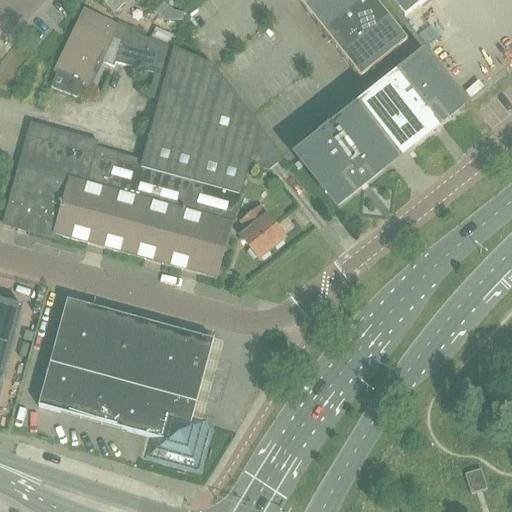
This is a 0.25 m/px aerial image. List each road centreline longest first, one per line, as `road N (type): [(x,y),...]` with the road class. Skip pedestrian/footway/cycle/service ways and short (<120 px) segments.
road 1 (unclassified): [(511,138),(284,314),(252,318),(0,255)]
road 2 (primary): [(511,201),(393,308),(251,511)]
road 3 (primary): [(319,511),(364,427),(486,279)]
road 4 (tertiary): [(162,511),(0,461)]
